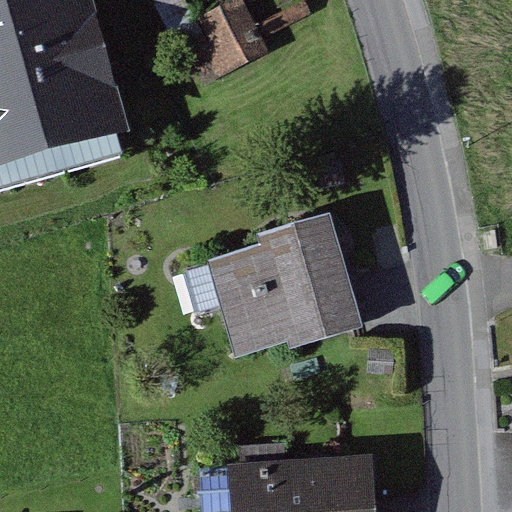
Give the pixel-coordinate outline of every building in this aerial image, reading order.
[(42,0),(0,12),(0,184),(134,146),(91,0),(42,0)] [(201,28),(227,86),(255,73),(229,15),(201,28)] [(207,262),(236,357),(288,342),(291,351),(364,329),(329,215),(257,236),(260,246),(207,262)] [(392,351),(369,351),(369,375),(392,375),(392,351)] [(234,474),(236,511),(373,511),(371,466),(234,474)]
